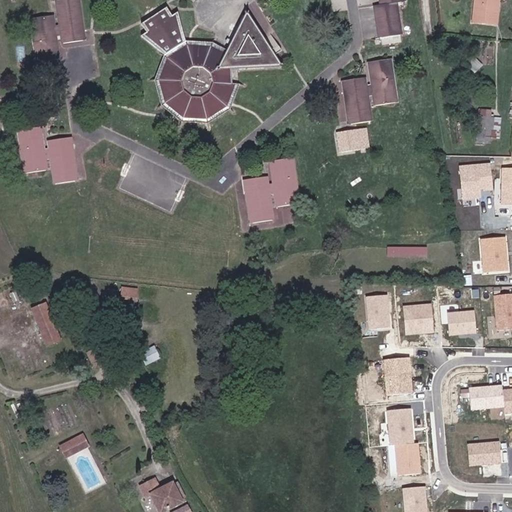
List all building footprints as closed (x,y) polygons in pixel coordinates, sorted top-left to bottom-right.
[(32,58),(36,57),(56,55),(52,31),(61,30),(63,38),(80,36),(86,35),(80,0),(56,0),(60,19),(51,21),(49,11),(30,14),(25,14),(32,58)] [(378,0),(378,1),(370,2),(375,36),(396,33),(401,32),(395,0),(378,0)] [(478,0),(476,23),(499,26),(501,8),(495,7),(495,0),(478,0)] [(140,33),(164,57),(167,59),(160,79),(164,98),(180,112),(204,116),(221,102),(229,82),(229,68),(282,65),(247,15),(228,52),(222,44),(217,53),(207,46),(184,49),(178,12),(174,15),(168,5),(141,19),(148,29),(140,33)] [(345,121),(350,120),(368,117),(364,91),(372,90),(374,100),(380,99),(392,97),(397,96),(390,54),(385,55),(372,57),(367,58),(370,81),(362,83),(360,74),(344,77),(339,78),(345,121)] [(492,116),(493,109),(479,108),(477,143),(491,144),(492,136),(501,137),(503,117),(492,116)] [(39,124),(19,127),(13,129),(21,172),(26,171),(46,169),(44,158),(53,157),(57,180),(75,177),(79,176),(72,133),(68,133),(50,136),(52,147),(43,149),(39,124)] [(368,129),(336,134),(339,155),(371,149),(368,129)] [(294,155),(288,156),(271,159),(275,185),(266,186),(263,175),(247,178),(242,178),(250,223),(256,222),(272,220),(267,195),(276,193),(278,205),(296,203),(303,202),(294,155)] [(491,164),(460,166),(463,198),(480,196),(479,188),(493,187),(491,164)] [(511,205),(511,169),(502,169),(501,205),(511,205)] [(508,270),(505,237),(480,239),(483,271),(508,270)] [(427,258),(427,250),(405,250),(395,250),(395,259),(407,258),(427,258)] [(139,293),(139,285),(125,284),(124,292),(139,293)] [(388,295),(366,297),(368,329),(390,327),(388,295)] [(511,295),(495,296),(497,330),(511,328),(511,295)] [(68,340),(55,305),(41,310),(55,345),(68,340)] [(431,305),(404,307),(406,333),(433,330),(431,305)] [(475,312),(447,314),(449,336),(477,334),(475,312)] [(155,345),(139,352),(145,365),(161,357),(155,345)] [(115,364),(107,347),(95,351),(104,369),(115,364)] [(411,359),(383,361),(385,397),(414,395),(411,359)] [(503,386),(470,389),(472,410),(503,406),(504,415),(511,414),(511,389),(503,391),(503,386)] [(415,444),(411,410),(386,412),(390,446),(396,446),(415,444)] [(65,453),(70,451),(82,445),(87,443),(82,433),(77,435),(65,440),(60,443),(65,453)] [(501,442),(468,445),(470,465),(503,463),(501,442)] [(396,446),(398,476),(421,474),(418,444),(415,444),(396,446)] [(155,478),(139,485),(144,496),(149,494),(157,511),(181,501),(172,483),(160,488),(155,478)] [(179,480),(174,482),(182,499),(187,497),(179,480)] [(426,511),(425,487),(403,489),(405,511),(426,511)] [(169,511),(192,511),(187,502),(169,511)]
